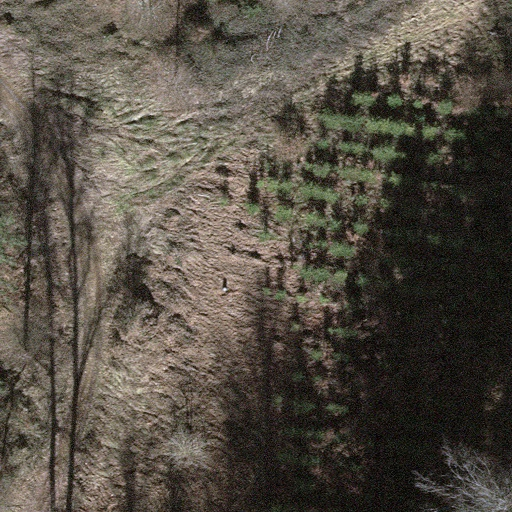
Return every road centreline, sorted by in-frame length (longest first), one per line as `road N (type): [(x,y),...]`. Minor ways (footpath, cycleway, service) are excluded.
road 1 (unknown): [(92,266),(511,29)]
road 2 (track): [(0,96),(66,181),(92,266),(93,374),(69,455),(35,511)]
